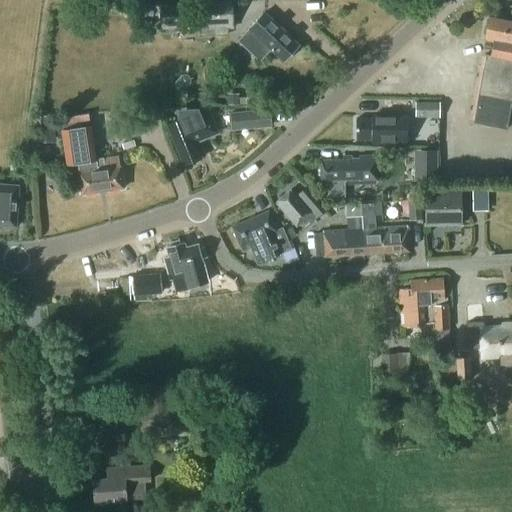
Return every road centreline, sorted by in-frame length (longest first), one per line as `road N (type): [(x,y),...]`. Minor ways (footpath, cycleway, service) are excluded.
road 1 (residential): [(511,263),(269,279),(223,258),(198,206)]
road 2 (tertiary): [(198,206),(256,175),(447,0)]
road 3 (unclassified): [(49,511),(28,466),(27,254)]
road 4 (tertiary): [(27,254),(198,206)]
